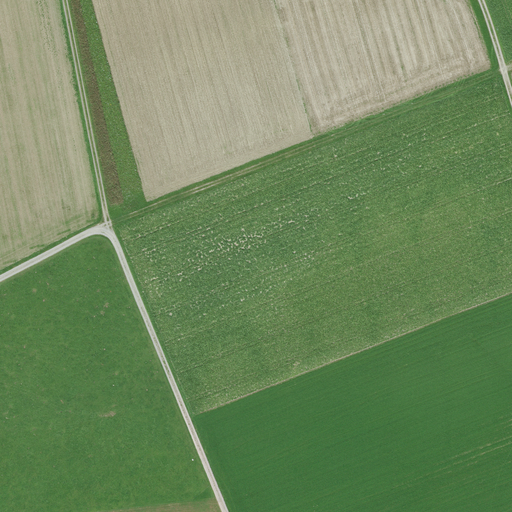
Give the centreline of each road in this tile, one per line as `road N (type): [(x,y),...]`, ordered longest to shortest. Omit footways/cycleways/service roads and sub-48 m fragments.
road 1 (track): [(507,73),(108,224),(227,511)]
road 2 (track): [(65,0),(108,224),(0,277)]
